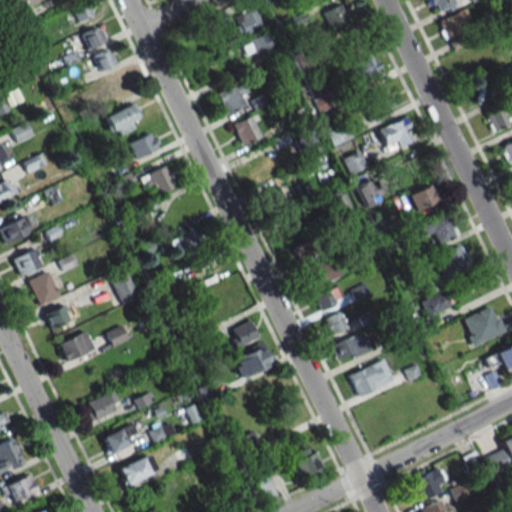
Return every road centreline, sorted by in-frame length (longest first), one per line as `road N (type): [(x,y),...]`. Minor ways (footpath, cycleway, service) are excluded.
road 1 (residential): [(130,0),(374,511)]
road 2 (residential): [(511,267),(382,0)]
road 3 (residential): [(290,511),(511,401)]
road 4 (residential): [(88,511),(0,328)]
